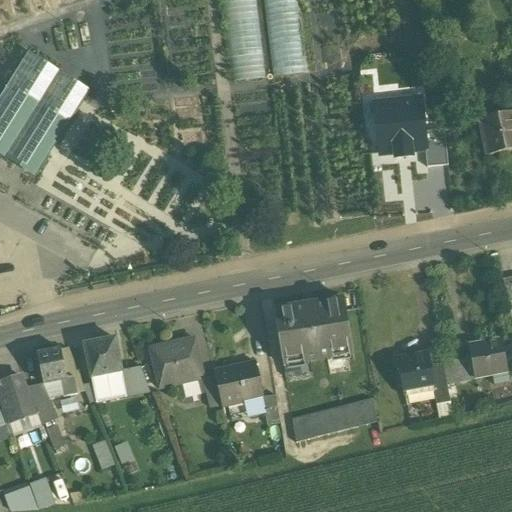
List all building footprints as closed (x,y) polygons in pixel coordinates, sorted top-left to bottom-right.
[(256,0),(225,0),(236,84),(266,80),(256,0)] [(298,0),(265,0),(275,78),(307,74),(298,0)] [(89,93),(32,59),(0,112),(0,154),(39,177),(89,93)] [(411,153),(426,152),(424,134),(421,100),(375,105),(380,157),(395,155),(396,160),(412,158),(411,153)] [(511,100),(477,108),(480,122),(511,115),(511,100)] [(511,115),(480,122),(487,157),(511,151),(511,115)] [(428,169),(448,167),(444,132),(424,134),(426,152),(428,169)] [(511,278),(502,280),(507,304),(511,302),(511,278)] [(344,302),(275,313),(284,366),(353,355),(344,302)] [(116,339),(85,346),(88,361),(90,370),(92,379),(112,375),(122,373),(116,339)] [(194,340),(150,350),(159,391),(203,381),(194,340)] [(502,341),(469,348),(471,360),(475,379),(475,380),(492,376),(508,373),(502,341)] [(60,351),(37,356),(43,385),(60,382),(67,380),(66,379),(60,351)] [(429,355),(398,361),(404,393),(434,387),(435,387),(431,367),(429,355)] [(467,360),(455,363),(459,385),(471,382),(470,380),(467,360)] [(475,379),(471,360),(467,360),(470,380),(475,379)] [(88,361),(80,363),(82,372),(90,370),(88,361)] [(455,363),(443,365),(447,387),(456,385),(459,385),(455,363)] [(254,364),(215,373),(223,408),(263,399),(254,364)] [(443,365),(431,367),(435,387),(434,387),(437,408),(450,405),(447,387),(443,365)] [(122,373),(112,375),(114,387),(94,391),(96,403),(127,396),(123,377),(122,373)] [(151,395),(142,373),(131,376),(134,395),(135,398),(151,395)] [(508,373),(492,376),(494,386),(510,383),(508,373)] [(131,376),(123,377),(127,396),(134,395),(131,376)] [(203,381),(209,409),(222,407),(215,377),(203,381)] [(21,378),(0,385),(0,396),(8,425),(9,426),(10,425),(33,417),(21,378)] [(74,378),(66,379),(67,380),(60,382),(64,397),(76,395),(74,378)] [(456,385),(447,387),(450,405),(451,410),(460,409),(456,385)] [(46,391),(29,393),(43,426),(57,419),(46,391)] [(276,397),(263,399),(268,427),(280,425),(276,397)] [(373,401),(292,422),(296,445),(377,425),(373,401)] [(6,425),(4,426),(4,427),(3,428),(8,441),(14,438),(10,425),(9,426),(8,425),(6,425)] [(92,446),(101,469),(114,465),(105,441),(92,446)] [(126,442),(114,447),(121,464),(133,459),(126,442)] [(38,509),(55,504),(46,478),(30,483),(38,509)]
